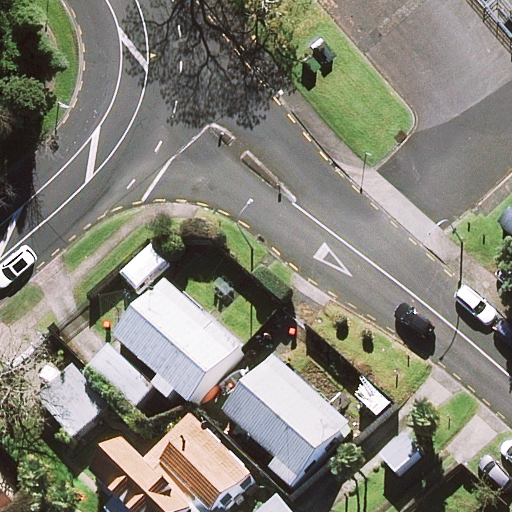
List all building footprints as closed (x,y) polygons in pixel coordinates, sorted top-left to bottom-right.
[(168,409),(177,399),(191,412),(241,357),(165,287),(115,343),(159,383),(150,392),(168,409)] [(350,432),(278,361),(221,418),(294,490),(350,432)] [(108,413),(86,390),(51,422),(73,446),(108,413)] [(115,508),(110,511),(221,511),(252,482),(195,421),(149,464),(122,435),(82,473),(115,508)] [(421,456),(400,433),(375,457),(396,480),(421,456)] [(0,511),(21,511),(10,499),(0,488),(0,511)]
